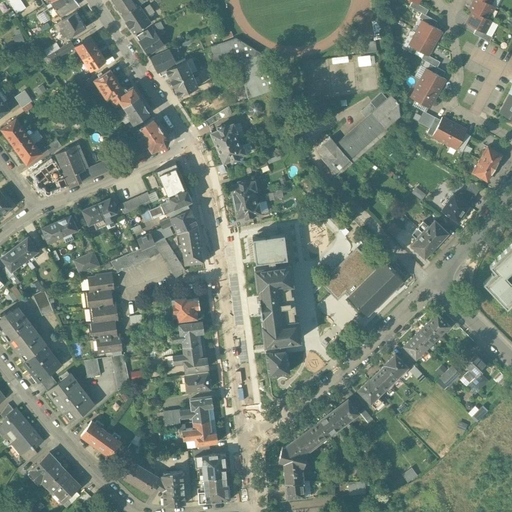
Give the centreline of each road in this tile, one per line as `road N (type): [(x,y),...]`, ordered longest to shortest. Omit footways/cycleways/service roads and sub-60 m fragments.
road 1 (residential): [(243,425),(220,240),(190,142)]
road 2 (residential): [(0,356),(95,473),(148,511)]
road 3 (residential): [(433,283),(302,407)]
road 4 (residential): [(190,142),(93,0)]
road 5 (residential): [(190,142),(36,210)]
road 6 (residential): [(453,7),(458,106),(511,135)]
road 7 (residential): [(510,179),(433,283)]
